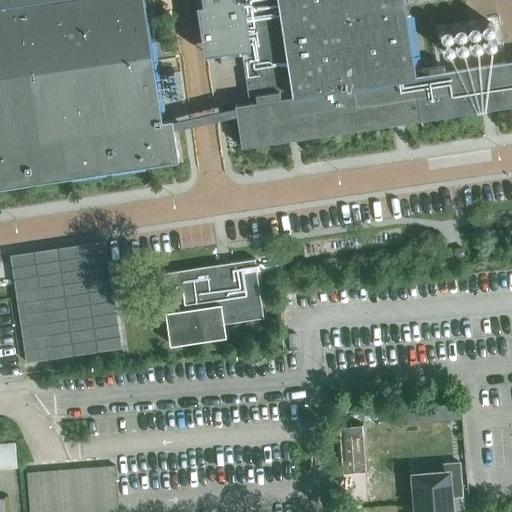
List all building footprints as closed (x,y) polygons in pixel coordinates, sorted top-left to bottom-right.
[(511,0),(0,0),(0,184),(179,156),(178,149),(173,115),(163,117),(147,14),(144,0),(189,0),(198,56),(243,49),(252,101),(237,103),(237,105),(237,104),(242,104),(243,114),(239,114),(238,114),(243,147),(245,147),(244,144),(288,138),(289,138),(289,141),(291,141),(290,135),(299,133),(300,133),(301,139),(302,139),(302,136),(393,122),(394,124),(395,124),(394,118),(404,117),(405,122),(406,122),(406,120),(457,112),(486,107),(491,106),(506,104),(511,102),(511,99),(506,62),(456,69),(450,70),(448,70),(416,75),(405,8),(404,0),(511,0)] [(464,184),(465,204),(484,203),(483,183),(464,184)] [(249,244),(369,228),(366,203),(246,219),(249,244)] [(39,286),(49,356),(120,346),(105,239),(10,253),(15,289),(39,286)] [(230,264),(151,275),(153,291),(163,289),(171,343),(227,335),(224,318),(238,316),(239,319),(264,316),(264,313),(261,313),(256,274),(258,274),(256,258),(229,261),(230,264)] [(417,407),(403,408),(404,424),(419,423),(417,407)] [(363,423),(339,425),(343,473),(367,471),(363,423)] [(15,442),(4,443),(6,467),(17,466),(15,442)] [(414,480),(412,480),(414,500),(416,500),(417,511),(451,511),(450,491),(462,489),(460,462),(443,463),(443,472),(414,475),(414,480)]
